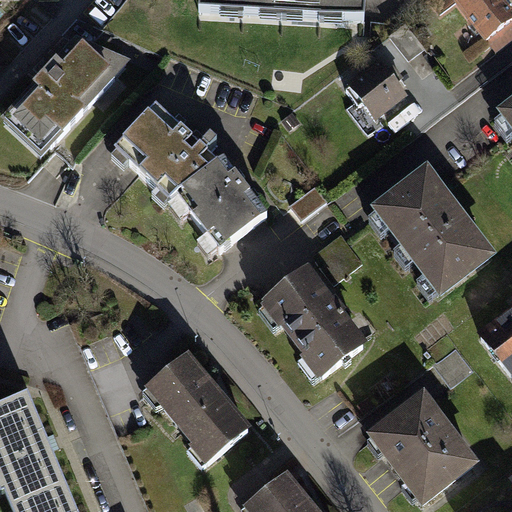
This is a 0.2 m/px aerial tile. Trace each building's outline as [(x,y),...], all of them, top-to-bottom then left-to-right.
[(202,0),(202,14),(315,19),(315,0),(202,0)] [(366,0),(315,0),(315,19),(366,21),(366,0)] [(511,16),(500,0),(451,0),(492,58),(511,43),(511,16)] [(34,94),(2,128),(39,163),(125,69),(76,48),(58,68),(52,63),(28,89),(34,94)] [(385,61),(348,86),(373,122),(409,98),(385,61)] [(511,105),(495,119),(511,141),(511,105)] [(168,206),(177,199),(216,169),(154,112),(113,155),(168,206)] [(223,164),(216,169),(177,199),(218,255),(265,220),(223,164)] [(427,177),(373,218),(441,307),(495,266),(427,177)] [(344,244),(317,265),(334,286),(361,265),(344,244)] [(308,278),(265,310),(320,385),(363,353),(308,278)] [(511,317),(481,340),(511,381),(511,317)] [(456,351),(434,368),(452,392),(475,374),(456,351)] [(188,364),(145,397),(205,473),(248,439),(188,364)] [(0,492),(4,491),(12,511),(75,511),(74,508),(49,448),(26,393),(0,403),(0,492)] [(423,403),(372,442),(422,507),(474,468),(452,439),(449,442),(442,433),(445,431),(423,403)] [(307,511),(285,484),(249,511),(307,511)]
